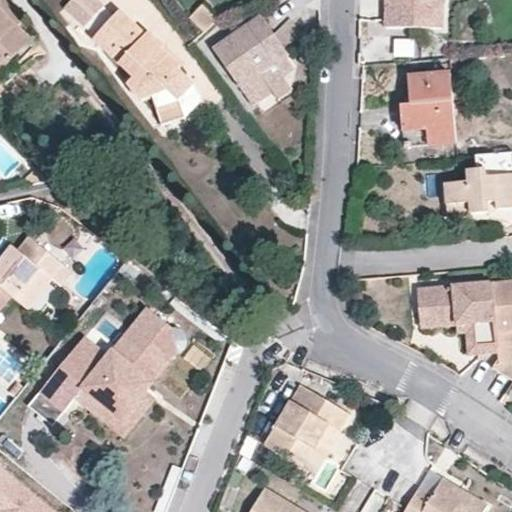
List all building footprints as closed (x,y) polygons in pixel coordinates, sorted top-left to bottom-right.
[(37,47),(16,27),(7,17),(14,8),(5,0),(0,0),(0,73),(13,60),(20,66),(37,47)] [(66,0),(62,3),(80,27),(105,8),(98,0),(66,0)] [(387,0),(387,32),(446,31),(446,0),(387,0)] [(217,21),(202,6),(189,18),(203,32),(217,21)] [(25,19),(14,8),(7,17),(16,27),(25,19)] [(146,36),(120,12),(93,41),(134,78),(128,83),(143,102),(153,98),(164,126),(185,119),(181,102),(195,86),(180,72),(182,68),(160,49),(164,46),(149,33),(146,36)] [(223,27),(217,21),(203,32),(212,39),(223,27)] [(294,62),(266,25),(219,61),(260,114),(264,111),(280,99),(268,83),(291,65),(294,62)] [(23,69),(20,66),(13,60),(0,73),(0,82),(6,88),(23,69)] [(299,99),(288,85),(300,76),(291,65),(268,83),(280,99),(287,108),(290,106),(299,99)] [(450,73),(411,78),(412,105),(401,107),(405,146),(457,142),(450,73)] [(511,209),(511,153),(479,156),(480,170),(468,172),(469,183),(446,186),(447,206),(469,204),(470,215),(490,213),(490,211),(488,203),(497,201),(498,211),(511,209)] [(490,211),(498,211),(497,201),(488,203),(490,211)] [(469,204),(447,206),(448,217),(470,215),(469,204)] [(19,252),(13,247),(0,263),(0,289),(1,290),(27,311),(53,280),(64,266),(30,239),(19,252)] [(8,244),(0,252),(0,263),(13,247),(8,244)] [(64,266),(53,280),(59,286),(72,272),(64,266)] [(511,281),(493,284),(494,286),(500,355),(500,363),(495,371),(511,383),(511,281)] [(500,355),(494,286),(419,293),(422,320),(459,317),(460,327),(479,325),(481,358),(500,355)] [(178,320),(153,299),(113,349),(106,358),(82,338),(46,383),(70,403),(82,388),(88,379),(127,411),(151,382),(180,345),(189,340),(192,334),(191,326),(188,322),(178,320)] [(56,327),(61,320),(50,310),(44,317),(56,327)] [(459,317),(422,320),(423,331),(460,327),(459,317)] [(62,318),(61,320),(56,327),(64,333),(71,325),(62,318)] [(479,325),(460,327),(461,337),(470,337),(473,359),(481,358),(479,325)] [(89,330),(82,338),(106,358),(113,349),(89,330)] [(151,382),(127,411),(88,379),(82,388),(131,427),(161,390),(151,382)] [(70,403),(46,383),(35,397),(59,416),(70,403)] [(353,417),(301,387),(265,445),(305,470),(333,427),(343,434),(353,417)] [(315,477),(343,434),(333,427),(305,470),(315,477)] [(247,439),(241,454),(249,459),(256,444),(247,439)] [(52,511),(0,468),(0,511),(52,511)] [(418,488),(406,510),(404,511),(484,511),(488,506),(444,480),(434,497),(418,488)] [(300,511),(265,490),(252,511),(300,511)]
